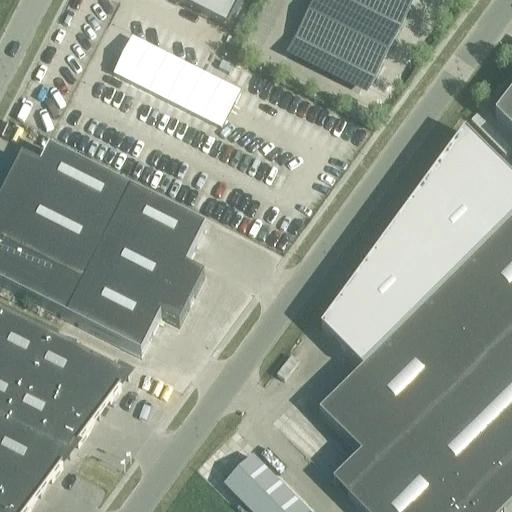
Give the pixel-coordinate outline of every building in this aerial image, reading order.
[(165,0),(228,32),(243,0),(165,0)] [(511,97),(495,120),(511,137),(511,97)] [(362,374),(319,416),(375,473),(347,501),(357,511),(501,511),(511,501),(511,183),(465,136),(321,332),(362,374)] [(0,289),(141,361),(161,321),(179,331),(204,280),(186,271),(206,232),(49,153),(40,171),(22,162),(0,205),(0,289)] [(0,511),(29,511),(36,498),(40,500),(41,498),(40,498),(47,483),(51,485),(62,470),(57,468),(62,458),(69,461),(71,459),(67,458),(73,447),(78,450),(89,435),(88,434),(95,420),(99,422),(100,420),(98,420),(105,405),(110,407),(121,393),(116,390),(123,378),(0,316),(0,511)]
